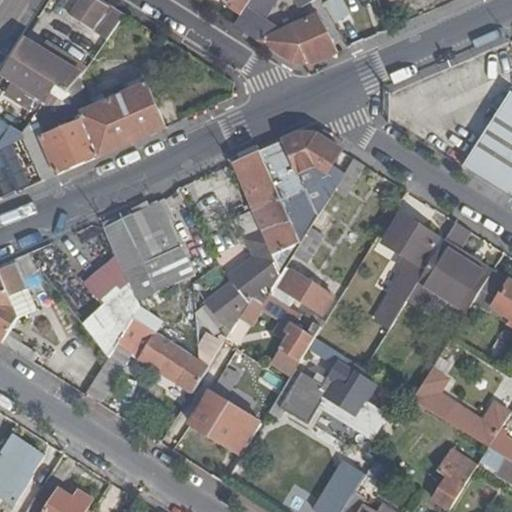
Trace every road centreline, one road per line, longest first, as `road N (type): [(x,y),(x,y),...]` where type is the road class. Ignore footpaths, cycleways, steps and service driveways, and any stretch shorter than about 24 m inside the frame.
road 1 (secondary): [(306,97),(0,232)]
road 2 (residential): [(0,377),(211,511)]
road 3 (residential): [(306,97),(511,227)]
road 4 (secondary): [(511,9),(306,97)]
road 5 (residential): [(150,0),(306,97)]
